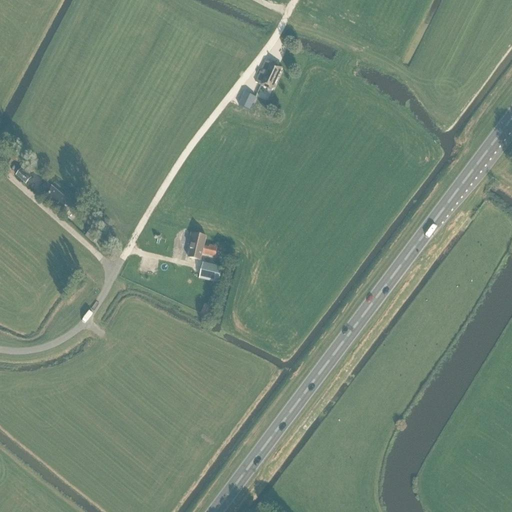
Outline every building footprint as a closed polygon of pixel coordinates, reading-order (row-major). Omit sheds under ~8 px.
[(256,83),(261,86),(272,91),(282,69),(271,64),(266,61),(262,70),(267,73),(266,75),(261,72),(256,83)] [(255,98),(244,93),(238,106),(249,111),(255,98)] [(25,185),(31,178),(27,175),(31,170),(28,168),(24,172),(21,170),(15,176),(25,185)] [(65,216),(73,206),(51,188),(44,182),(38,189),(45,195),(42,198),(65,216)] [(82,229),(82,231),(83,233),(86,236),(85,237),(92,244),(99,236),(91,229),(91,230),(87,227),(85,227),(84,228),(82,229)] [(204,247),(206,238),(191,234),(188,245),(191,246),(188,258),(201,261),(202,254),(215,257),(217,248),(209,246),(209,248),(204,247)] [(222,268),(203,263),(199,280),(219,284),(222,268)] [(204,305),(200,315),(207,317),(211,308),(204,305)]
